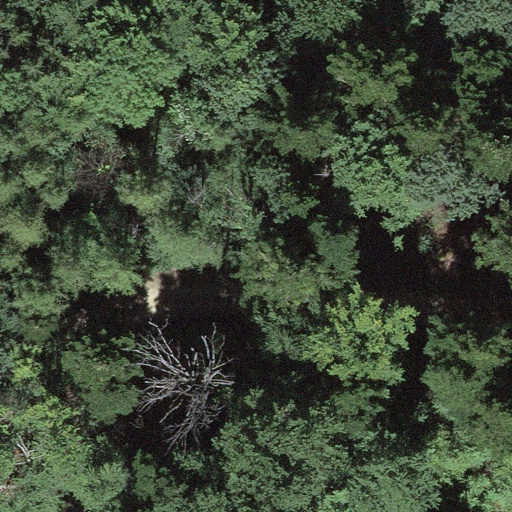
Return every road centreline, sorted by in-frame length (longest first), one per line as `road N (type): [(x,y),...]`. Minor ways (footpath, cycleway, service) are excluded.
road 1 (track): [(0,398),(70,334),(171,297),(511,316)]
road 2 (track): [(430,0),(355,34),(125,73),(18,97),(0,109)]
